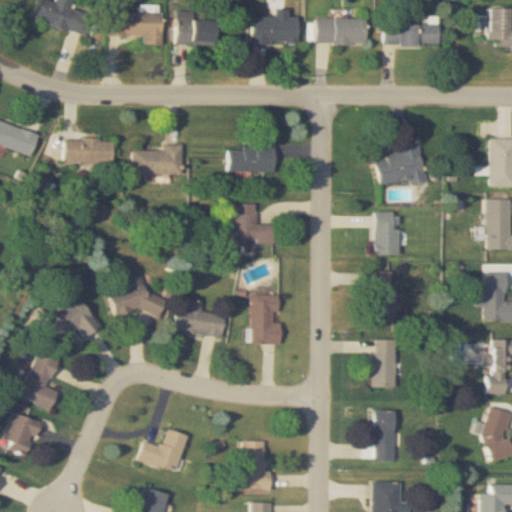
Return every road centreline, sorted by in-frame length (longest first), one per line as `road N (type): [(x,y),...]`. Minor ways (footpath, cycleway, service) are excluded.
road 1 (residential): [(511,94),(87,94),(0,66)]
road 2 (residential): [(322,511),(321,96)]
road 3 (residential): [(324,398),(259,398),(144,373),(123,377),(59,511)]
